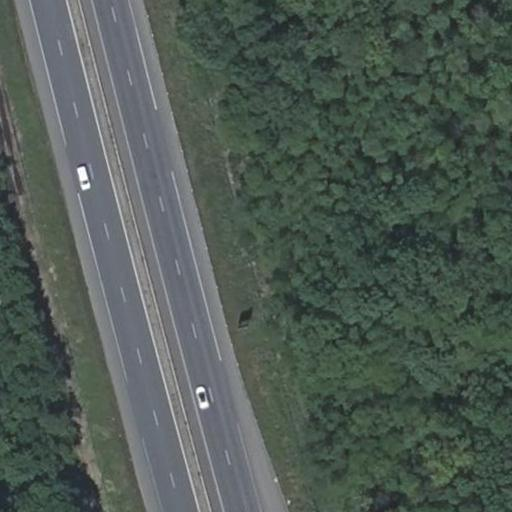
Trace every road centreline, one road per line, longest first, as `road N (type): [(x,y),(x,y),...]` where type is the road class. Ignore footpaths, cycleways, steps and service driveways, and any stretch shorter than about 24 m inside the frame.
road 1 (motorway): [(244,511),(115,0)]
road 2 (motorway): [(54,0),(181,511)]
